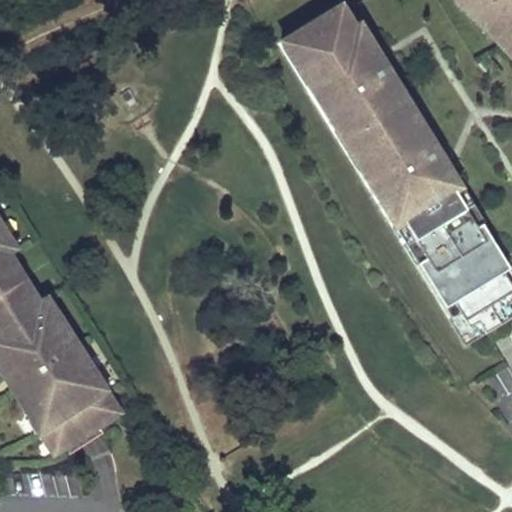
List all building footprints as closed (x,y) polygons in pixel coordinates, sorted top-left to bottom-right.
[(511,62),(511,0),(440,0),(506,69),(511,62)] [(345,10),(277,52),(348,169),(416,126),(345,10)] [(511,278),(417,128),(349,171),(463,346),(486,332),(508,319),(511,316),(511,278)] [(0,303),(26,287),(10,261),(13,259),(7,249),(11,246),(0,228),(0,303)] [(11,246),(7,249),(13,259),(17,256),(11,246)] [(58,445),(65,456),(86,443),(117,423),(110,411),(114,408),(107,398),(103,401),(96,390),(101,387),(58,320),(54,323),(46,311),(43,313),(26,287),(0,303),(0,372),(35,428),(40,426),(46,436),(42,439),(49,451),(58,445)] [(50,308),(46,311),(54,323),(58,320),(50,308)] [(492,342),(511,330),(511,324),(508,319),(486,332),(492,342)] [(65,456),(58,445),(49,451),(56,462),(65,456)]
